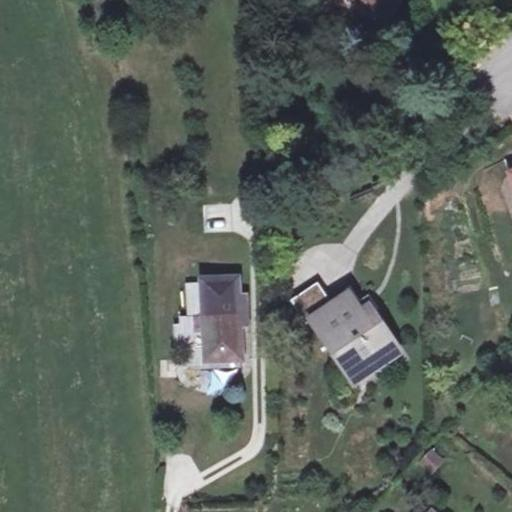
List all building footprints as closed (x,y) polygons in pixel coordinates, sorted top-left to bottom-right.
[(410,0),(335,0),(333,3),(350,16),(361,3),(393,27),(411,1),(410,0)] [(241,268),(204,269),(204,272),(188,273),(190,307),(206,306),(208,352),(244,350),(243,317),(243,305),(249,305),(248,285),(241,285),(241,268)] [(312,321),(316,319),(353,294),(362,307),(367,304),(354,285),(331,301),(319,283),(296,298),(312,321)] [(353,294),(316,319),(337,349),(345,344),(362,369),(398,345),(376,312),(382,307),(376,298),(367,304),(362,307),(353,294)] [(345,344),(337,349),(358,380),(402,351),(398,345),(362,369),(345,344)] [(433,448),(418,460),(430,474),(445,462),(433,448)]
